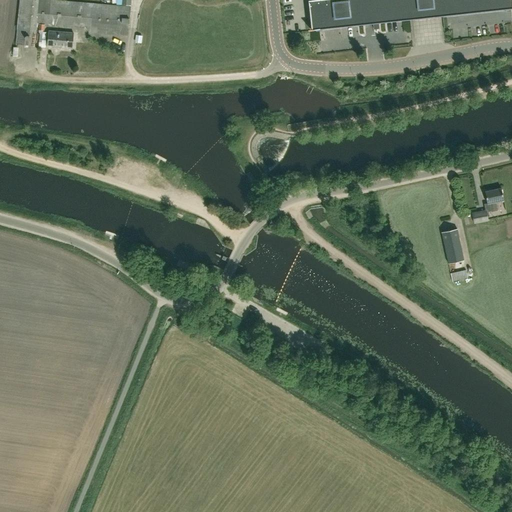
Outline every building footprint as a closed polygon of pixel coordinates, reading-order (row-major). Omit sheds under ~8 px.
[(128,35),(130,7),(47,0),(20,0),(16,44),(28,45),(29,39),(30,36),(29,36),(31,34),(31,26),(38,27),(39,22),(87,26),(87,30),(90,30),(90,32),(128,35)] [(511,0),(308,0),(312,30),(410,20),(511,8),(511,0)] [(72,49),(73,33),(49,31),(48,47),(72,49)] [(496,202),(504,200),(502,188),(485,191),(488,203),(484,204),(486,210),(472,213),(475,223),(488,220),(486,212),(497,210),(496,202)] [(442,232),(448,263),(464,260),(457,229),(442,232)] [(450,274),(452,282),(467,278),(466,270),(450,274)]
